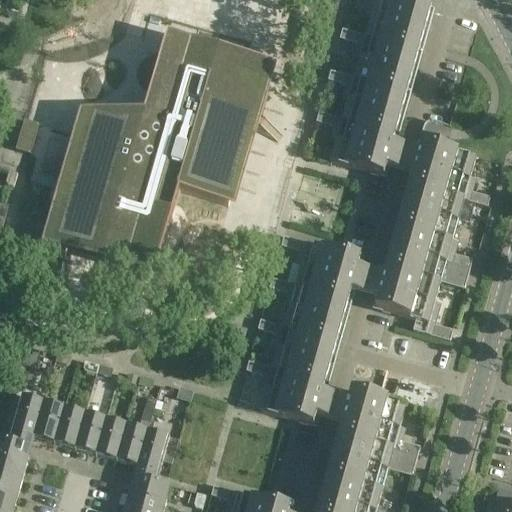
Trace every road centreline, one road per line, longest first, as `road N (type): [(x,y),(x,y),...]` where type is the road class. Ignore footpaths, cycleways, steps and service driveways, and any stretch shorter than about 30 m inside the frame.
road 1 (residential): [(349,353),(446,0)]
road 2 (residential): [(304,511),(349,353)]
road 3 (residential): [(476,390),(349,353)]
road 4 (tertiary): [(476,390),(511,269)]
road 5 (tertiary): [(443,511),(476,390)]
